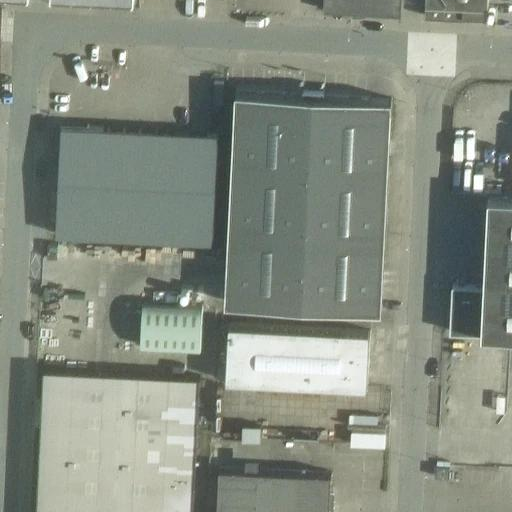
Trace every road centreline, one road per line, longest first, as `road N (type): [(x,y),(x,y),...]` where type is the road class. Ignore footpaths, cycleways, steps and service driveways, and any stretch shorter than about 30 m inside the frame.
road 1 (unclassified): [(4,511),(25,76),(44,47)]
road 2 (unclassified): [(411,511),(434,50)]
road 3 (unclassified): [(434,50),(71,35),(44,47)]
